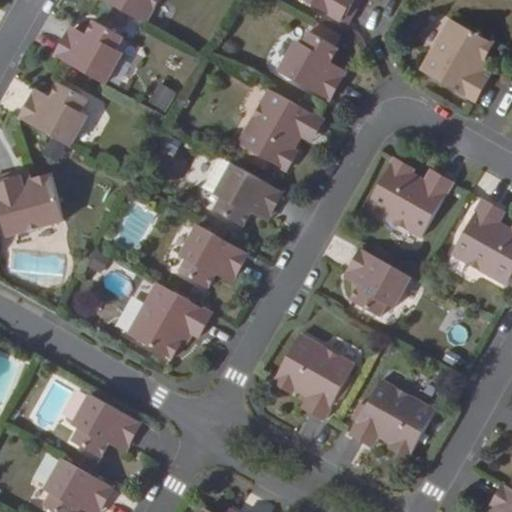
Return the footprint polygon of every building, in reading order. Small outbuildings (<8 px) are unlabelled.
[(104,0),(146,23),(158,0),(104,0)] [(305,0),(348,24),(361,0),(305,0)] [(490,78),(483,74),(481,72),(487,61),(485,60),(495,43),(452,18),(422,71),(477,101),(490,78)] [(88,35),(85,33),(82,40),(69,32),(56,55),(106,84),(124,53),(117,49),(124,37),(96,21),(88,35)] [(313,33),(320,37),(324,30),(335,36),(331,43),(338,47),(344,36),(320,22),(313,33)] [(72,26),(69,32),(82,40),(85,33),(72,26)] [(331,70),(335,64),(332,62),(340,48),(331,43),(335,36),(324,30),(320,37),(313,33),(312,32),(305,45),(298,41),(280,72),(331,100),(344,77),(331,70)] [(489,63),(487,61),(481,72),(483,74),(489,63)] [(347,71),(335,64),(331,70),(344,77),(347,71)] [(146,102),(165,113),(176,92),(157,82),(146,102)] [(46,102),(33,95),(20,118),(71,146),(89,115),(82,112),(89,99),(60,84),(53,97),(49,96),(46,102)] [(37,88),(33,95),(46,102),(49,96),(37,88)] [(294,150),(302,136),(306,129),(317,135),(325,120),(271,89),(240,144),(242,145),(238,152),(265,166),(268,160),(288,171),(299,152),(294,150)] [(313,142),(317,135),(306,129),(302,136),(313,142)] [(234,164),(221,156),(204,188),(216,195),(234,164)] [(454,182),(439,174),(433,185),(426,181),(412,173),(415,169),(396,158),(369,206),(423,237),(454,182)] [(252,212),(255,214),(268,222),(272,215),(285,192),(234,164),(216,195),(223,198),(216,211),(244,227),(252,212)] [(433,170),(426,181),(433,185),(439,174),(433,170)] [(33,181),(32,174),(22,177),(21,171),(0,177),(0,208),(8,236),(65,220),(53,175),(33,181)] [(511,229),(499,223),(493,219),(499,208),(484,199),(453,254),(508,285),(511,277),(511,229)] [(506,212),(499,208),(493,219),(499,223),(506,212)] [(217,274),(221,275),(225,269),(237,277),(250,253),(199,225),(182,256),(188,260),(181,272),(209,288),(217,274)] [(361,278),(358,285),(361,287),(353,300),(381,317),(388,305),(395,308),(412,277),(362,248),(349,271),(361,278)] [(233,283),(237,277),(225,269),(221,275),(233,283)] [(345,278),(358,285),(361,278),(349,271),(345,278)] [(182,342),(185,343),(191,332),(200,337),(213,313),(159,282),(129,335),(173,359),(182,342)] [(193,333),(191,332),(185,343),(187,344),(193,333)] [(296,389),(310,397),(317,400),(310,412),(325,420),(332,409),(338,412),(363,369),(356,365),(302,334),(275,382),(294,393),(296,389)] [(352,434),(366,443),(373,432),(380,436),(393,444),(391,448),(410,459),(437,411),(382,380),(376,376),(351,419),(358,423),(352,434)] [(117,439),(130,446),(143,423),(92,394),(75,426),(81,429),(74,442),(102,457),(110,443),(114,445),(117,439)] [(303,408),(310,412),(317,400),(310,397),(303,408)] [(373,447),(380,436),(373,432),(366,443),(373,447)] [(126,452),(130,446),(117,439),(114,445),(126,452)] [(89,503),(102,510),(115,487),(64,459),(47,490),(53,494),(46,506),(56,511),(79,511),(82,507),(85,510),(89,503)] [(511,511),(511,488),(505,484),(492,507),(500,511),(511,511)] [(89,511),(100,511),(102,510),(89,503),(85,510),(89,511)]
